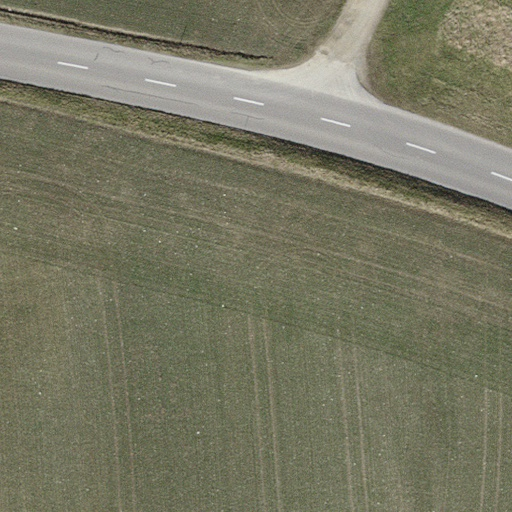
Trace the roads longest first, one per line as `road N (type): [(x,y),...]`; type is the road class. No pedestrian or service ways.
road 1 (tertiary): [(511,185),(323,109),(0,51)]
road 2 (track): [(323,109),(377,0)]
